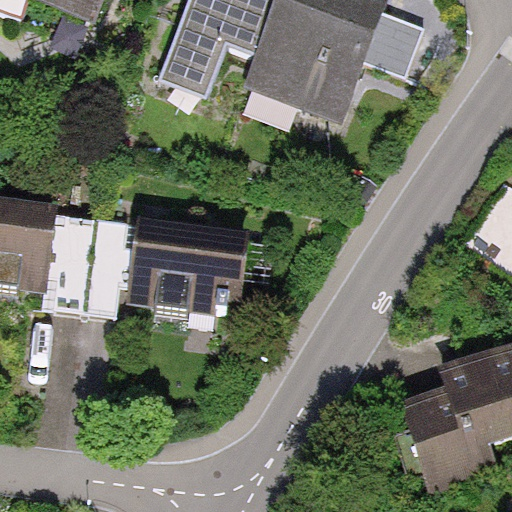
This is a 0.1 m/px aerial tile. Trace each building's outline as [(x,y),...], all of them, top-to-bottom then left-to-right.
[(102,0),(5,0),(90,32),(102,0)] [(202,0),(177,62),(251,92),(287,0),(202,0)] [(408,12),(379,0),(287,0),(251,92),(358,135),(408,12)] [(61,229),(0,221),(0,289),(53,296),(61,229)] [(254,254),(141,242),(134,312),(246,324),(254,254)] [(511,478),(511,361),(391,404),(427,508),(511,478)]
